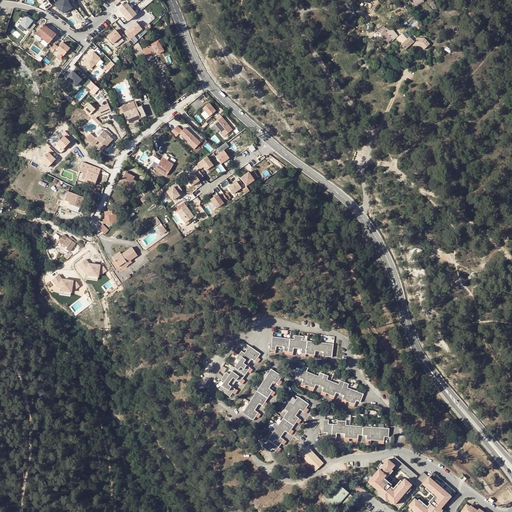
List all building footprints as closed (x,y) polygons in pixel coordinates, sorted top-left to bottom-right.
[(72,8),(66,0),(60,0),(54,4),(58,9),(59,8),(63,13),(72,8)] [(132,9),(127,3),(119,10),(124,15),(132,9)] [(136,14),(132,9),(124,15),(129,21),(136,14)] [(30,32),(36,25),(32,22),(33,21),(26,16),(20,24),(30,32)] [(136,22),(124,32),(130,39),(142,29),(136,22)] [(48,44),(56,35),(43,25),(36,34),(48,44)] [(389,32),(384,27),(378,32),(388,44),(392,41),(393,42),(399,37),(392,30),(389,32)] [(115,30),(107,37),(113,43),(121,36),(115,30)] [(401,45),(406,50),(410,45),(421,47),(425,51),(430,46),(425,40),(417,39),(414,42),(409,37),(401,45)] [(62,42),(58,47),(56,50),(63,56),(69,48),(62,42)] [(133,50),(137,58),(144,54),(147,58),(156,53),(157,55),(163,52),(158,42),(142,50),(140,47),(133,50)] [(100,58),(93,51),(83,62),(90,69),(100,58)] [(81,79),(72,71),(65,78),(74,86),(81,79)] [(92,81),(87,87),(91,90),(90,91),(95,95),(100,88),(92,81)] [(134,102),(125,106),(128,112),(124,113),(128,124),(134,121),(135,124),(138,122),(137,120),(146,117),(143,110),(144,109),(143,106),(136,108),(134,102)] [(215,111),(209,103),(203,108),(209,116),(215,111)] [(94,110),(88,104),(83,110),(92,118),(91,119),(93,121),(97,118),(110,111),(107,104),(94,110)] [(232,130),(222,117),(214,124),(224,136),(232,130)] [(182,130),(177,126),(171,132),(176,137),(179,134),(188,142),(187,143),(194,149),(201,142),(184,128),(182,130)] [(103,132),(113,140),(114,139),(104,130),(103,132)] [(105,148),(113,140),(103,132),(96,139),(90,134),(86,137),(94,145),(98,141),(101,144),(99,146),(103,149),(105,147),(105,148)] [(66,135),(58,143),(64,150),(72,142),(66,135)] [(228,147),(225,143),(216,149),(219,153),(215,156),(220,164),(228,158),(223,151),(228,147)] [(49,167),(57,158),(50,152),(42,161),(49,167)] [(175,160),(166,154),(156,169),(166,176),(174,165),(173,165),(175,160)] [(198,169),(198,170),(203,167),(206,170),(213,165),(206,157),(195,165),(198,169)] [(96,182),(101,169),(83,163),(79,172),(83,173),(87,174),(85,181),(89,183),(88,185),(87,187),(93,189),(94,186),(95,186),(96,182)] [(198,169),(194,172),(199,179),(203,177),(198,170),(198,169)] [(244,183),(246,186),(254,180),(248,172),(240,178),(244,183)] [(198,180),(193,173),(185,178),(191,187),(199,181),(198,180)] [(132,191),(136,182),(133,180),(124,175),(119,185),(132,191)] [(241,188),(246,194),(250,191),(246,186),(244,183),(240,186),(236,181),(228,187),(233,194),(241,188)] [(140,184),(136,182),(132,191),(135,193),(140,184)] [(178,193),(182,190),(178,185),(164,194),(168,199),(170,197),(173,201),(180,196),(178,193)] [(69,203),(80,207),(84,197),(68,192),(65,200),(69,201),(69,203)] [(149,193),(140,198),(143,203),(152,197),(149,193)] [(228,201),(223,194),(219,197),(217,195),(210,200),(217,209),(228,201)] [(174,209),(186,225),(189,223),(187,221),(193,217),(183,202),(174,209)] [(120,219),(118,213),(112,214),(112,212),(104,212),(105,219),(103,219),(103,223),(117,222),(118,220),(120,219)] [(161,223),(157,217),(151,221),(155,227),(161,223)] [(98,229),(104,234),(109,231),(103,225),(98,229)] [(163,234),(167,231),(165,228),(163,226),(159,228),(163,234)] [(55,246),(58,242),(62,245),(59,248),(67,254),(65,257),(68,260),(73,254),(70,252),(78,242),(71,237),(70,240),(68,238),(64,235),(60,240),(54,235),(49,241),(55,246)] [(119,267),(126,262),(128,265),(132,263),(130,261),(137,256),(131,248),(121,255),(119,252),(112,257),(119,267)] [(106,270),(102,264),(100,265),(88,264),(85,259),(79,264),(84,272),(87,272),(87,275),(98,276),(98,274),(101,274),(106,270)] [(79,286),(75,279),(73,281),(61,279),(58,275),(52,280),(57,287),(60,287),(60,290),(71,292),(71,289),(74,290),(79,286)] [(294,336),(293,339),(290,339),(281,338),(272,337),(270,353),(275,353),(276,347),(280,347),(284,348),(283,354),(288,355),(292,355),(293,349),(297,349),(301,350),(301,356),(306,357),(306,354),(310,355),(310,357),(314,358),(315,351),(319,352),(323,352),(323,359),(327,359),(328,357),(332,357),(334,344),(320,343),(307,341),(303,341),(304,337),(299,336),(294,336)] [(231,387),(234,384),(236,380),(242,384),(245,380),(243,379),(245,375),(248,372),(249,374),(252,370),(247,366),(249,362),(252,359),(257,363),(260,359),(258,358),(260,354),(249,347),(245,354),(242,352),(239,355),(236,359),(239,361),(234,368),(229,375),(226,373),(223,377),(221,380),(224,382),(219,389),(229,397),(232,393),(234,395),(237,391),(231,387)] [(327,380),(329,377),(325,375),(320,373),(318,376),(315,375),(307,372),(309,368),(304,366),(299,378),(303,380),(300,386),(305,388),(306,386),(310,388),(309,389),(313,391),(316,385),(320,387),(324,388),(321,394),(326,396),(327,394),(330,395),(329,397),(333,399),(336,393),(340,394),(344,396),(341,402),(345,404),(346,402),(350,403),(349,405),(354,407),(357,401),(360,402),(363,394),(355,391),(347,388),(349,384),(345,383),(340,381),(339,385),(332,382),(327,380)] [(261,414),(255,411),(257,407),(260,403),(265,407),(268,403),(266,401),(268,398),(270,395),(272,396),(275,392),(270,389),(272,386),(274,382),(279,385),(282,381),(280,380),(282,376),(281,376),(271,369),(264,380),(257,391),(250,402),(243,413),(253,420),(256,417),(258,418),(261,414)] [(273,449),(279,453),(281,449),(279,447),(281,444),(283,446),(286,442),(281,438),(283,434),(285,431),(291,435),(294,430),(292,429),(294,426),(296,423),(298,424),(301,420),(295,416),(298,413),(300,409),(306,413),(309,410),(306,408),(309,404),(298,397),(293,404),(290,402),(288,406),(285,409),(288,412),(283,419),(278,426),(275,424),(273,427),(270,431),(273,433),(268,440),(265,444),(263,442),(260,445),(271,452),(273,449)] [(346,425),(346,422),(342,421),(337,421),(337,425),(333,424),(327,424),(327,420),(324,420),(324,433),(328,433),(327,439),(332,440),(336,440),(337,434),(341,434),(345,434),(344,441),(349,441),(349,439),(354,439),(354,441),(358,442),(358,435),(363,435),(367,436),(366,442),(371,443),(371,440),(375,441),(379,441),(379,443),(384,444),(384,437),(389,437),(389,428),(376,428),(364,427),(350,425),(346,425)] [(323,463),(307,446),(300,454),(316,470),(323,463)] [(418,476),(395,456),(390,462),(388,459),(383,465),(379,469),(371,479),(378,485),(375,488),(381,492),(388,499),(390,496),(397,502),(406,492),(409,488),(412,485),(405,479),(402,482),(394,492),(381,481),(383,479),(384,481),(385,479),(384,478),(391,469),(395,465),(413,481),(418,476)] [(393,471),(391,469),(384,478),(385,479),(393,471)] [(437,511),(441,509),(456,491),(433,472),(429,477),(423,472),(415,482),(420,487),(423,484),(427,487),(436,495),(434,496),(436,498),(437,496),(438,497),(428,510),(418,501),(415,499),(409,506),(412,508),(416,511),(437,511)] [(369,482),(375,488),(378,485),(371,479),(369,482)] [(384,481),(383,479),(381,481),(394,492),(402,482),(401,480),(394,489),(390,486),(392,485),(385,479),(384,481)] [(342,511),(355,498),(340,485),(328,499),(326,497),(324,499),(329,504),(331,502),(342,511)] [(427,487),(426,489),(434,496),(436,495),(427,487)] [(386,501),(388,499),(381,492),(379,495),(386,501)] [(390,496),(388,499),(395,504),(397,502),(390,496)] [(438,497),(437,496),(436,498),(434,496),(429,502),(430,504),(428,507),(419,500),(418,501),(428,510),(438,497)]
